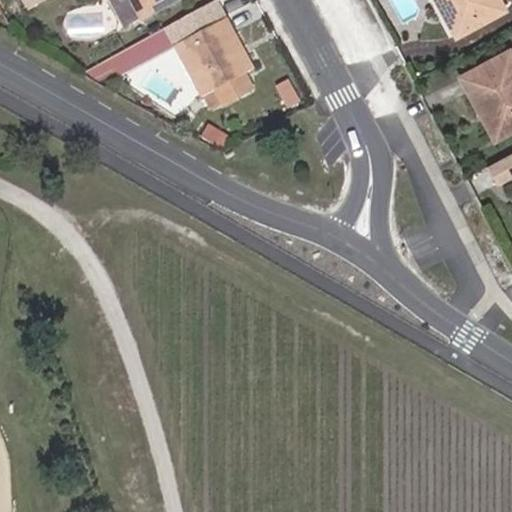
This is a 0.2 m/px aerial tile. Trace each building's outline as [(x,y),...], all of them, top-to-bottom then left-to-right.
[(21,0),(30,16),(54,0),(21,0)] [(128,0),(140,20),(175,0),(128,0)] [(430,0),(451,38),(501,12),(494,0),(430,0)] [(250,74),(222,24),(178,46),(205,98),(250,74)] [(511,71),(511,69),(504,55),(459,80),(490,139),(511,127),(511,78),(509,73),(511,71)] [(511,153),(486,167),(496,187),(511,179),(511,153)]
